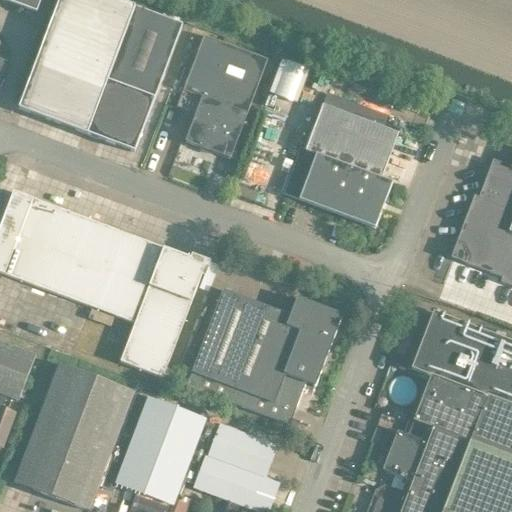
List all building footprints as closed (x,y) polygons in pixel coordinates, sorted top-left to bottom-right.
[(39,0),(0,0),(35,12),(39,0)] [(134,7),(116,0),(58,0),(18,109),(86,135),(134,7)] [(86,135),(134,153),(182,25),(134,7),(86,135)] [(230,159),(267,60),(204,36),(177,107),(196,114),(185,143),(230,159)] [(287,61),(280,59),(262,106),(270,109),(274,98),(273,98),(287,61)] [(308,69),(302,67),(288,103),(294,106),(308,69)] [(300,149),(283,195),(375,229),(392,183),(381,179),(398,134),(382,128),(387,115),(326,93),(322,106),(305,151),(300,149)] [(500,283),(511,287),(511,166),(511,168),(493,161),(479,198),(474,196),(456,244),(453,252),(456,260),(465,264),(502,278),(500,283)] [(163,249),(13,192),(0,226),(0,273),(133,323),(119,361),(161,377),(205,264),(163,249)] [(271,275),(290,280),(294,269),(275,263),(271,275)] [(289,426),(290,424),(306,383),(315,386),(342,316),(297,299),(290,316),(223,291),(186,387),(289,426)] [(412,482),(409,490),(408,494),(386,486),(376,490),(367,511),(511,511),(511,343),(433,313),(411,369),(430,377),(413,421),(469,443),(464,458),(427,444),(412,482)] [(0,430),(7,433),(13,415),(7,413),(12,399),(18,402),(36,357),(0,343),(0,430)] [(396,354),(392,365),(407,370),(411,359),(396,354)] [(99,486),(99,485),(133,393),(58,365),(14,483),(89,511),(99,486)] [(99,486),(112,491),(116,484),(138,492),(130,511),(170,511),(176,497),(181,484),(184,485),(208,421),(133,393),(99,485),(99,486)] [(276,447),(208,421),(184,485),(229,502),(255,511),(267,511),(279,484),(264,478),(276,447)] [(469,443),(413,421),(412,421),(406,435),(389,429),(381,450),(389,453),(382,471),(412,482),(427,444),(464,458),(469,443)] [(170,511),(185,511),(189,502),(176,497),(170,511)] [(255,511),(229,502),(224,511),(255,511)]
